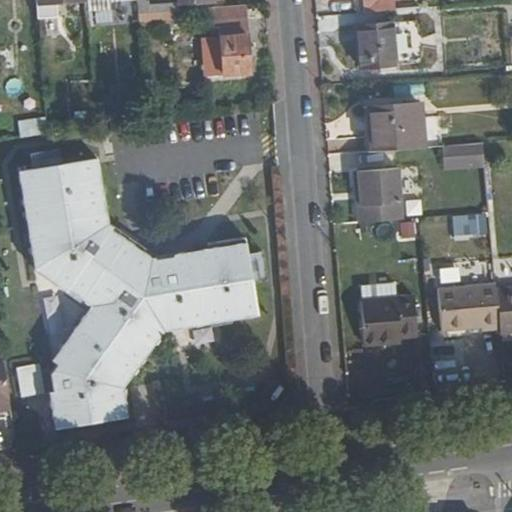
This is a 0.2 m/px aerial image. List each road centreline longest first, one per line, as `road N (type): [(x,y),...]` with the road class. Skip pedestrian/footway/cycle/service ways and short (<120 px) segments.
road 1 (residential): [(288,0),(326,473)]
road 2 (secondary): [(69,511),(326,473)]
road 3 (secondary): [(326,473),(505,446)]
